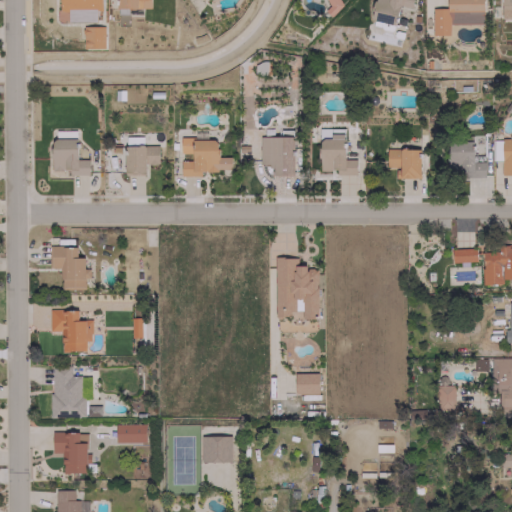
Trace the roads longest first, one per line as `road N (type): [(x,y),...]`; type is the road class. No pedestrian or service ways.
road 1 (residential): [(19,511),(14,0)]
road 2 (residential): [(16,214),(511,209)]
